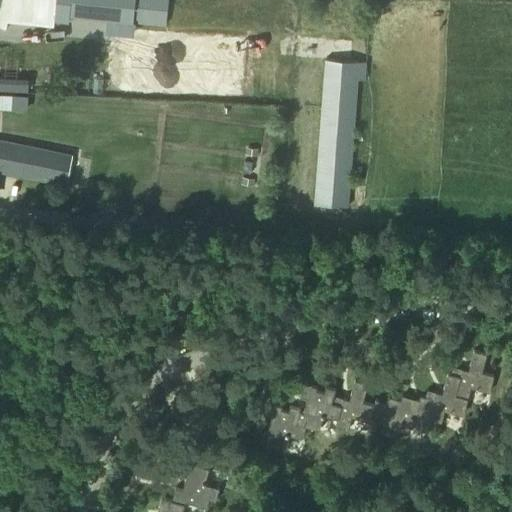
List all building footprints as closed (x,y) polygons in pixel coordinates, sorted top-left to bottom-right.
[(0,0),(0,23),(5,25),(7,17),(53,22),(54,18),(67,19),(68,13),(132,19),(132,20),(166,24),(168,0),(0,0)] [(367,66),(329,62),(313,205),(350,210),(367,66)] [(0,88),(0,104),(25,106),(26,89),(0,88)] [(71,151),(0,138),(0,171),(65,184),(71,151)] [(263,427),(260,441),(283,447),(287,432),(302,435),(305,423),(319,427),(323,412),(336,415),(335,422),(348,425),(351,415),(370,419),(371,413),(385,417),(381,431),(397,435),(399,429),(408,431),(412,417),(427,421),(428,416),(441,419),(444,409),(463,414),(470,386),(489,391),(493,374),(481,371),(486,352),(472,349),(467,369),(452,365),(450,372),(446,371),(441,391),(427,387),(425,395),(419,393),(418,397),(401,393),(400,398),(387,395),(386,400),(375,397),(374,402),(362,399),(367,380),(354,377),(349,396),(333,392),(335,385),(325,383),(323,389),(316,387),(317,383),(303,380),(300,393),(306,395),(303,408),(299,407),(300,406),(289,403),(288,408),(280,406),(281,403),(268,399),(264,413),(271,415),(267,428),(263,427)] [(194,384),(170,395),(190,436),(213,425),(194,384)] [(181,511),(185,499),(206,505),(209,497),(215,499),(218,486),(204,482),(208,467),(185,460),(181,472),(185,473),(181,488),(174,486),(171,498),(161,495),(157,508),(161,510),(160,511),(181,511)]
